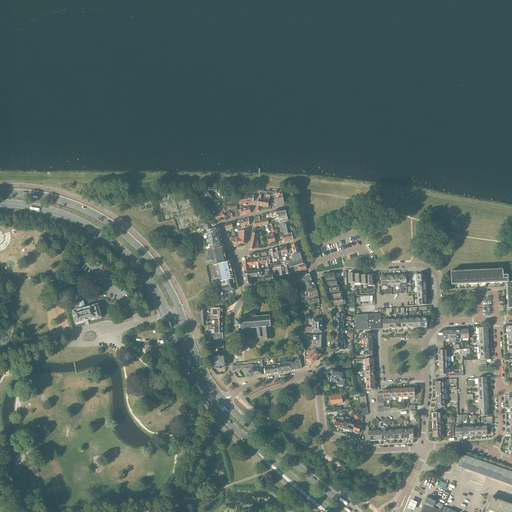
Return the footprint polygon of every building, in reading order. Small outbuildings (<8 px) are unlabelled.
[(203,204),(205,206),(210,201),(213,199),(211,196),(207,191),(198,198),(203,204)] [(258,199),(257,206),(256,211),(259,211),(260,206),(268,207),(268,206),(269,198),(264,197),(264,194),(260,193),(259,199),(258,199)] [(238,205),(253,202),(253,195),(239,197),(239,199),(237,200),(238,205)] [(272,204),(273,206),(273,208),(283,206),(284,205),(283,198),(274,199),(275,203),(272,204)] [(239,216),(251,213),(249,207),(238,210),(239,216)] [(224,208),(220,210),(224,218),(228,217),(226,214),(228,213),(227,211),(226,211),(225,211),(224,208)] [(224,218),(220,210),(217,210),(218,213),(216,213),(217,214),(214,215),(217,220),(224,218)] [(259,216),(255,217),(255,227),(269,225),(267,219),(260,220),(259,216)] [(240,220),(238,221),(238,222),(240,222),(241,229),(247,227),(247,226),(249,225),(248,218),(240,220)] [(279,223),(282,235),(291,233),(291,231),(292,230),(291,227),(290,226),(288,221),(280,223),(279,223)] [(241,244),(246,243),(248,230),(238,231),(239,237),(237,237),(237,239),(238,240),(241,239),(241,244)] [(252,233),(249,250),(259,248),(257,239),(258,234),(252,233)] [(279,241),(279,243),(282,243),(284,242),(293,240),(291,233),(282,235),(283,239),(281,240),(279,241)] [(274,236),(273,234),(267,235),(267,238),(268,243),(275,242),(274,236)] [(223,247),(210,249),(207,250),(209,261),(212,261),(213,265),(216,264),(226,262),(225,257),(226,257),(225,254),(223,247)] [(288,262),(302,259),(300,253),(291,256),(292,260),(287,261),(283,262),(282,262),(282,265),(283,265),(283,267),(284,267),(289,266),(288,262)] [(270,264),(269,257),(260,258),(260,259),(261,264),(261,269),(266,268),(272,267),(272,264),(270,264)] [(257,269),(261,269),(261,264),(260,259),(252,260),(252,265),(256,265),(257,269)] [(289,268),(290,268),(297,266),(303,264),(302,259),(288,262),(289,266),(289,268)] [(243,261),(244,272),(253,271),(253,269),(252,269),(252,266),(252,265),(252,260),(243,261)] [(226,262),(216,264),(219,274),(214,275),(215,279),(220,278),(220,282),(225,281),(225,283),(221,284),(223,291),(230,290),(229,284),(234,283),(233,279),(232,272),(232,271),(233,271),(232,268),(231,268),(229,261),(226,262)] [(303,264),(297,266),(298,270),(295,271),(296,273),(300,272),(306,270),(304,263),(303,264)] [(285,275),(285,274),(284,267),(283,267),(279,268),(278,268),(273,268),(273,270),(278,269),(280,275),(285,275)] [(272,269),(264,270),(265,276),(266,282),(273,281),(273,278),(276,278),(276,275),(273,275),(272,272),(272,269)] [(499,283),(506,282),(508,308),(511,307),(511,281),(508,282),(508,275),(503,275),(503,270),(502,269),(451,271),(451,285),(499,283)] [(253,271),(244,272),(243,272),(245,286),(252,286),(251,277),(262,276),(265,276),(264,270),(261,270),(256,271),(253,271)] [(297,278),(297,279),(297,281),(299,281),(300,283),(305,281),(306,282),(311,280),(309,274),(298,278),(297,278)] [(410,275),(399,275),(400,285),(410,284),(410,275)] [(388,285),(388,276),(381,276),(381,278),(380,278),(380,280),(381,280),(381,285),(388,285)] [(306,290),(315,287),(314,284),(312,284),(311,280),(306,282),(305,282),(306,287),(304,288),(303,289),(299,290),(300,293),(306,291),(306,290)] [(227,294),(233,292),(232,291),(235,290),(234,286),(234,283),(229,284),(230,290),(223,291),(223,294),(226,294),(227,294)] [(339,292),(338,285),(337,285),(337,286),(329,287),(330,294),(331,293),(339,292)] [(341,298),(340,292),(340,291),(339,292),(331,293),(332,300),(333,299),(341,298)] [(319,302),(318,296),(304,300),(305,303),(308,302),(309,305),(319,302)] [(97,305),(96,298),(83,302),(83,301),(78,303),(79,309),(73,311),(76,323),(95,318),(95,320),(101,318),(98,304),(97,305)] [(343,300),(342,298),(341,298),(333,299),(334,306),(346,304),(345,300),(343,300)] [(213,315),(214,315),(214,320),(223,320),(223,308),(221,308),(220,308),(217,308),(213,308),(213,315)] [(250,317),(239,318),(239,321),(236,321),(236,320),(235,320),(235,321),(234,321),(234,322),(235,322),(236,325),(234,325),(234,326),(236,326),(236,328),(237,328),(237,326),(239,326),(240,329),(257,327),(258,337),(263,337),(263,339),(271,339),(270,326),(271,326),(269,315),(264,316),(262,316),(255,317),(255,314),(250,314),(250,317)] [(355,315),(355,323),(355,330),(364,330),(371,329),(381,329),(381,314),(380,314),(355,315)] [(424,318),(420,318),(420,327),(427,327),(427,323),(430,322),(430,315),(424,315),(424,318)] [(322,333),(322,320),(312,320),(312,327),(305,327),(305,332),(322,333)] [(371,334),(371,329),(364,330),(364,334),(363,334),(364,339),(374,339),(374,336),(372,336),(372,333),(371,334)] [(313,345),(308,345),(308,347),(320,347),(321,336),(314,336),(313,336),(313,345)] [(142,349),(146,353),(147,353),(149,351),(154,356),(156,354),(151,350),(153,348),(148,343),(142,349)] [(333,349),(333,351),(337,352),(337,349),(342,350),(342,344),(333,344),(333,345),(333,346),(332,348),(333,349)] [(320,347),(308,347),(308,350),(305,351),(305,350),(304,351),(304,357),(305,365),(307,366),(309,366),(320,354),(319,354),(320,353),(320,351),(319,350),(320,350),(320,347)] [(226,367),(225,356),(213,357),(214,368),(219,368),(220,368),(226,367)] [(282,357),(284,371),(290,370),(289,362),(286,362),(285,357),(282,357)] [(291,362),(289,362),(290,370),(300,369),(301,369),(301,368),(300,360),(296,360),(296,361),(295,362),(295,363),(291,363),(291,362)] [(352,370),(350,362),(342,364),(344,371),(352,370)] [(262,375),(261,367),(261,364),(259,365),(259,368),(257,368),(257,365),(252,366),(251,364),(243,365),(243,366),(245,366),(246,369),(252,368),(252,371),(251,371),(251,375),(253,375),(253,376),(262,375)] [(278,372),(277,365),(264,367),(265,374),(278,372)] [(446,377),(446,375),(447,375),(447,369),(439,369),(439,372),(439,375),(440,375),(440,377),(446,377)] [(333,382),(337,382),(337,384),(343,385),(344,379),(342,379),(343,372),(331,371),(331,375),(328,374),(328,377),(329,378),(328,382),(333,382)] [(439,380),(439,382),(436,382),(436,385),(436,388),(444,388),(444,380),(439,380)] [(330,398),(331,400),(330,400),(330,401),(330,402),(330,403),(331,403),(331,404),(342,403),(341,398),(344,398),(344,394),(333,396),(333,397),(330,398)] [(435,407),(435,410),(442,409),(445,409),(445,400),(436,400),(436,403),(435,406),(435,407)] [(432,416),(432,419),(442,418),(442,412),(442,409),(435,410),(435,413),(432,413),(433,416),(432,416)] [(340,427),(343,419),(343,418),(340,417),(340,418),(336,417),(335,417),(334,420),(335,420),(334,425),(340,427)] [(349,421),(343,419),(340,427),(343,428),(343,429),(346,430),(349,421)] [(352,432),(352,431),(355,423),(349,421),(346,430),(349,431),(350,431),(352,432)] [(359,430),(361,425),(355,423),(352,431),(358,433),(359,433),(360,433),(361,431),(359,430)] [(443,431),(433,431),(433,434),(434,434),(434,437),(441,437),(441,439),(444,439),(443,431)] [(511,485),(511,504),(492,497),(490,503),(488,510),(494,511),(511,511),(511,471),(462,454),(458,466),(511,485)] [(440,511),(443,505),(426,498),(424,503),(420,511),(440,511)] [(417,502),(410,500),(407,508),(414,511),(417,502)]
